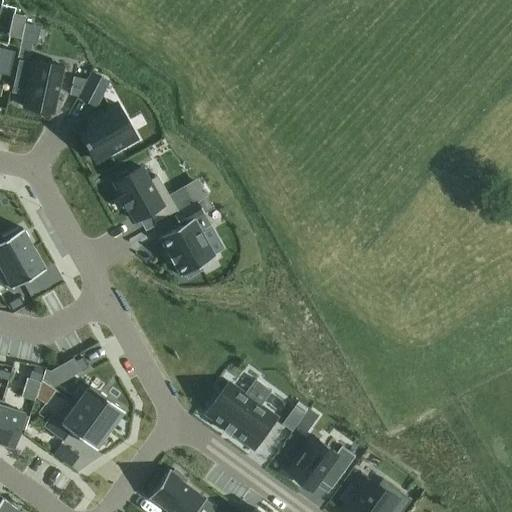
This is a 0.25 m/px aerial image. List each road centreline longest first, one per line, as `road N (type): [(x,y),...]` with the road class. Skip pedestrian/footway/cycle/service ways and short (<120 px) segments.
road 1 (residential): [(0,159),(24,164),(105,302)]
road 2 (residential): [(176,422),(302,511)]
road 3 (residential): [(105,302),(176,422)]
